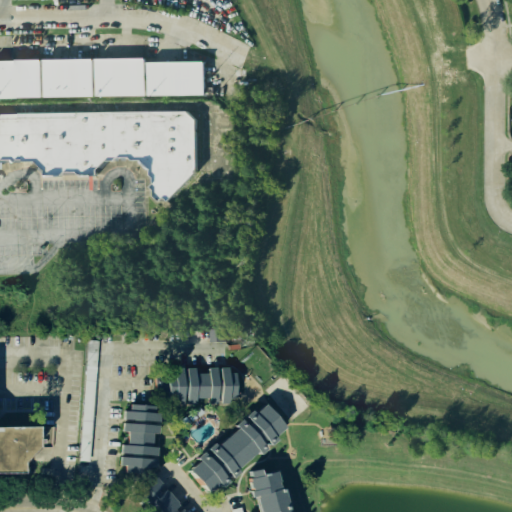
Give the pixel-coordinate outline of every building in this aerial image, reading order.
[(0,58),(0,97),(202,96),(200,60),(143,62),(142,57),(0,58)] [(0,114),(0,160),(27,160),(36,170),(38,181),(89,178),(104,160),(132,161),(144,176),(150,199),(165,203),(193,172),(192,118),(187,112),(0,114)] [(225,342),(225,329),(209,330),(210,342),(225,342)] [(92,437),(96,340),(86,340),(82,436),(92,437)] [(232,369),(153,370),(154,401),(230,400),(232,369)] [(281,425),(208,493),(179,466),(254,400),(281,425)] [(119,404),(114,470),(150,471),(153,405),(119,404)] [(0,419),(34,421),(34,447),(18,462),(20,471),(0,471),(0,419)] [(269,470),(281,511),(247,511),(236,476),(269,470)] [(180,511),(149,475),(124,493),(141,511),(180,511)]
